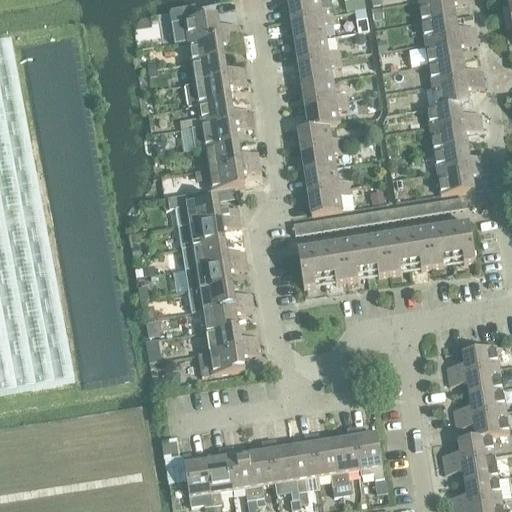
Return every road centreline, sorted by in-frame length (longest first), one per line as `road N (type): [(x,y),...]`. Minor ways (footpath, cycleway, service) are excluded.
road 1 (residential): [(320,377),(277,362),(257,225),(281,203),(246,0)]
road 2 (residential): [(424,511),(398,326)]
road 3 (residential): [(173,427),(271,412),(320,377)]
